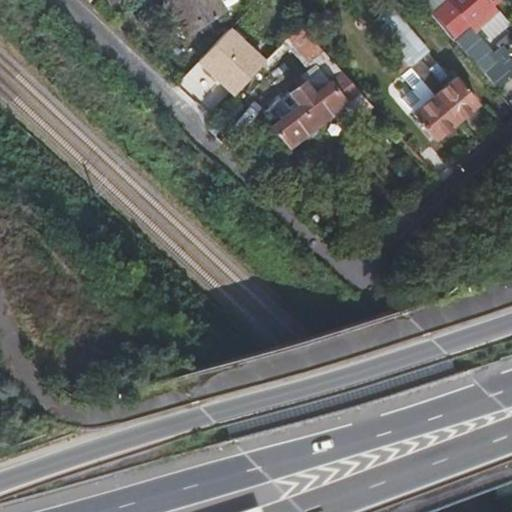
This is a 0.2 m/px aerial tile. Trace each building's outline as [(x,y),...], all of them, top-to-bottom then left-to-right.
[(220,8),(215,0),(167,0),(184,30),(220,8)] [(440,0),(430,10),(450,33),(486,0),(440,0)] [(425,49),(383,2),(364,18),(405,64),(454,119),(474,102),(451,73),(438,83),(416,56),(425,49)] [(368,101),(296,22),(285,34),(310,62),(299,73),(303,79),(291,90),(301,101),(274,125),(290,145),(340,101),(352,114),(368,101)] [(231,91),(260,61),(225,26),(195,56),(231,91)] [(454,119),(405,64),(397,71),(420,98),(408,108),(433,136),(454,119)] [(275,169),(283,179),(299,166),(291,156),(275,169)]
